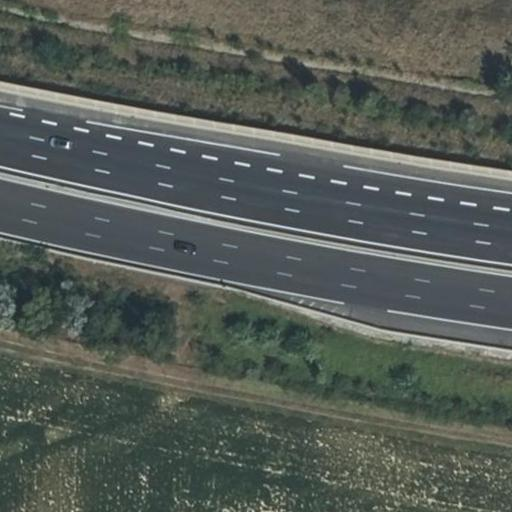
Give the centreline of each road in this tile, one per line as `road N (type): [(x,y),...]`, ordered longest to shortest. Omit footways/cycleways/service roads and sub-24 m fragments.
road 1 (motorway): [(511,237),(196,181),(0,136)]
road 2 (motorway): [(0,205),(123,235),(511,304)]
road 3 (track): [(0,355),(511,438)]
